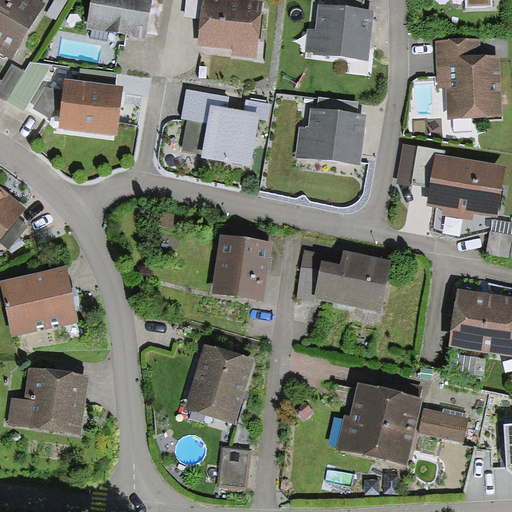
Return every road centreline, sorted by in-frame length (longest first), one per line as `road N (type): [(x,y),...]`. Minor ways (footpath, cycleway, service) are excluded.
road 1 (residential): [(131,511),(123,358),(99,269),(71,212)]
road 2 (residential): [(71,212),(109,191),(165,186),(364,236)]
road 3 (residential): [(260,511),(291,252)]
road 4 (residential): [(364,236),(392,110),(394,0)]
road 5 (residential): [(364,236),(511,274)]
